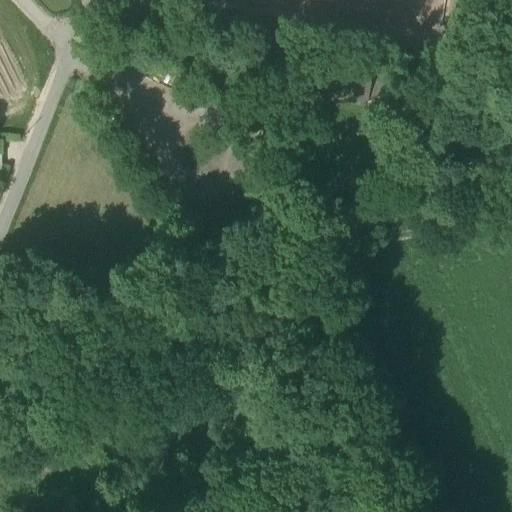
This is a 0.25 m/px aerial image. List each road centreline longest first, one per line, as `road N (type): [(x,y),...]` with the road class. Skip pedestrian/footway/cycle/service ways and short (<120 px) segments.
road 1 (track): [(311,511),(204,264),(66,47)]
road 2 (track): [(118,129),(204,201),(272,241),(511,185)]
road 3 (residential): [(0,214),(66,47)]
